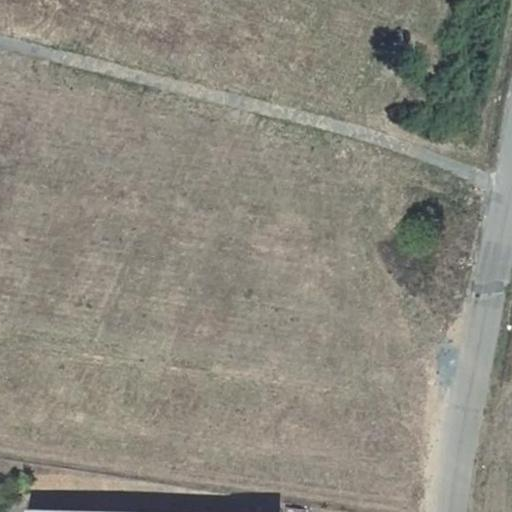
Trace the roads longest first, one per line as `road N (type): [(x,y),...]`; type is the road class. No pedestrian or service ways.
road 1 (unclassified): [(511,186),(320,118),(0,38)]
road 2 (unclassified): [(511,196),(447,511)]
